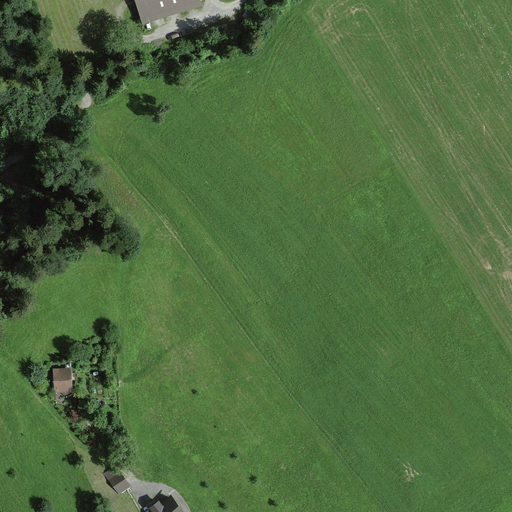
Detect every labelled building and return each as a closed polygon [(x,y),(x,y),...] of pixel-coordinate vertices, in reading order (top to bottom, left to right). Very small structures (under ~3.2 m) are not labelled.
[(200,0),(135,0),(143,22),(201,3),(200,0)] [(60,391),(78,390),(78,367),(60,367),(60,391)] [(90,413),(84,407),(75,414),(81,420),(90,413)] [(116,479),(125,491),(134,484),(126,472),(116,479)] [(183,511),(173,497),(151,511),(183,511)]
